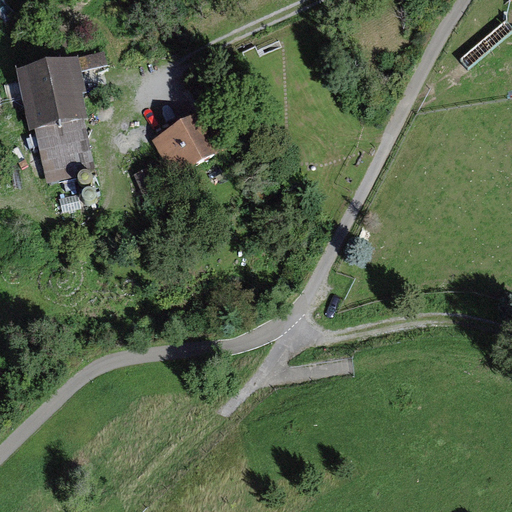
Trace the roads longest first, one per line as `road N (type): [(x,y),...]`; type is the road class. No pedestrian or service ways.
road 1 (unclassified): [(0,455),(91,371),(235,348),(289,323),(465,0)]
road 2 (track): [(289,323),(328,336),(426,321),(511,335)]
